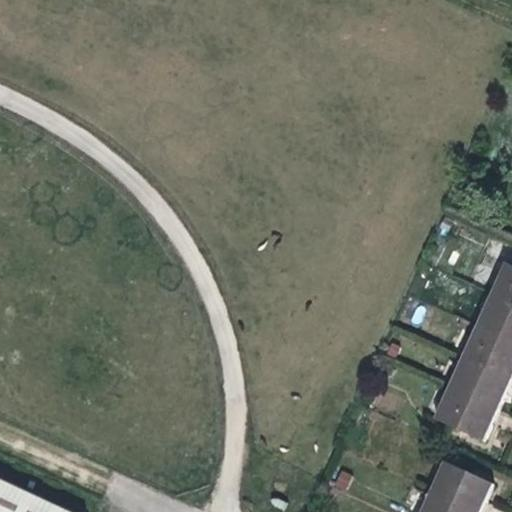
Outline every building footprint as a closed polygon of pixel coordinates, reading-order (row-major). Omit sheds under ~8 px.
[(511,265),(509,264),(494,296),(511,303),(511,265)] [(441,279),(430,273),(425,281),(436,288),(441,279)] [(511,303),(494,296),(480,327),(511,341),(511,303)] [(511,341),(480,327),(466,358),(511,378),(511,341)] [(507,397),(511,385),(511,378),(466,358),(452,388),(501,411),(507,397)] [(493,428),(501,411),(452,388),(438,420),(486,443),(493,428)] [(483,511),(488,502),(496,485),(447,463),(433,495),(470,511),(483,511)] [(0,511),(53,511),(0,487),(0,511)] [(470,511),(433,495),(425,511),(470,511)]
